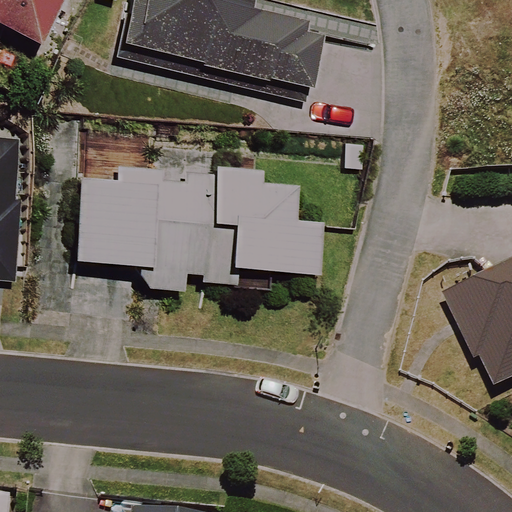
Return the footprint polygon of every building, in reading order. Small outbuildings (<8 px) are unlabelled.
[(0,0),(0,36),(26,50),(52,0),(0,0)] [(124,0),(112,50),(299,98),(315,34),(238,14),(241,0),(124,0)] [(366,146),(331,144),(329,174),(365,176),(366,146)] [(0,287),(3,288),(18,147),(0,145),(0,287)] [(284,224),(287,184),(69,167),(62,264),(132,269),(130,290),(175,294),(175,284),(262,291),(263,274),(307,277),(311,226),(284,224)] [(511,264),(441,298),(485,393),(511,379),(511,264)]
